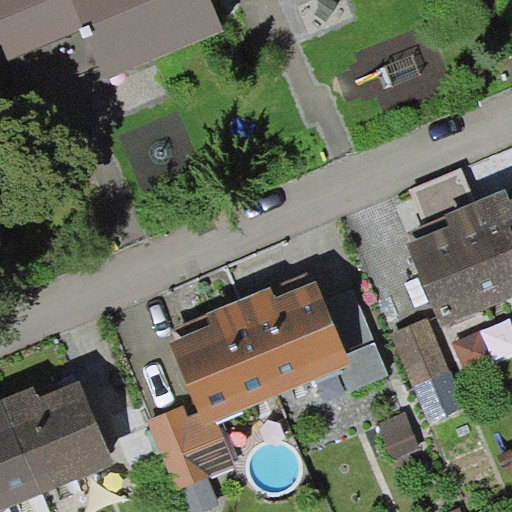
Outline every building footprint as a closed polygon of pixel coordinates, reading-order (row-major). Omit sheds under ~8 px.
[(0,0),(0,62),(84,28),(72,0),(0,0)] [(210,0),(72,0),(84,28),(104,78),(223,31),(210,0)] [(0,90),(0,123),(12,119),(0,90)] [(460,168),(409,188),(424,225),(445,217),(444,213),(474,201),(460,168)] [(506,188),(474,201),(511,294),(511,198),(511,199),(506,188)] [(441,326),(511,296),(511,294),(474,201),(444,213),(445,217),(448,224),(406,241),(441,326)] [(270,285),(239,298),(279,393),(339,368),(351,363),(326,301),(317,279),(275,296),(270,285)] [(353,290),(326,301),(351,363),(339,368),(349,392),(388,375),(353,290)] [(216,419),(279,393),(239,298),(207,312),(212,324),(171,341),(200,412),(205,424),(216,419)] [(450,372),(429,317),(390,332),(412,387),(414,387),(450,372)] [(465,406),(450,372),(414,387),(429,421),(465,406)] [(34,385),(3,398),(42,493),(114,463),(80,380),(39,396),(34,385)] [(0,509),(42,493),(3,398),(0,399),(0,509)] [(235,467),(216,419),(205,424),(200,412),(188,417),(184,405),(148,420),(185,511),(204,511),(220,506),(209,477),(235,467)] [(405,412),(378,424),(392,458),(420,447),(405,412)]
